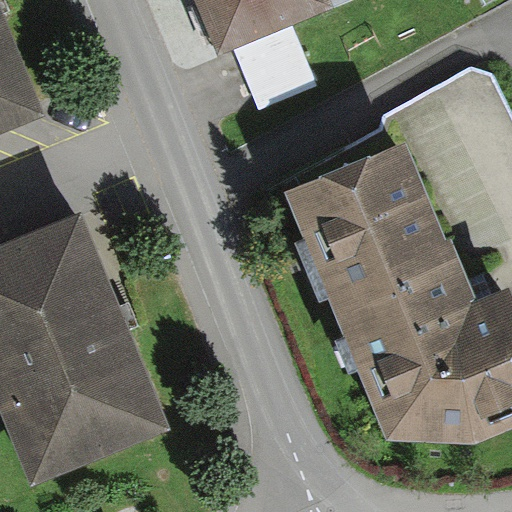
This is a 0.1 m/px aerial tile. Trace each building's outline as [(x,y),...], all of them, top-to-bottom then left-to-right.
[(0,0),(0,110),(46,92),(8,0),(0,0)] [(198,0),(221,55),(331,10),(326,0),(198,0)] [(294,27),(235,50),(257,106),(316,83),(294,27)] [(284,188),(386,441),(475,445),(511,429),(511,288),(511,285),(477,299),(452,236),(445,239),(405,139),(284,188)] [(0,384),(32,464),(173,408),(84,185),(0,218),(0,384)]
